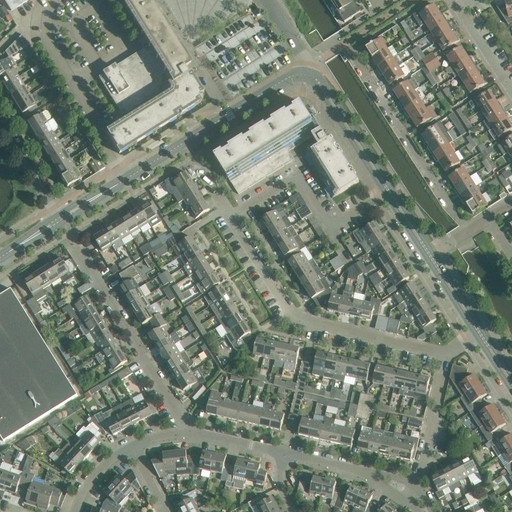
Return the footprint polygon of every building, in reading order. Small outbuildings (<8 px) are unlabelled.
[(18,0),(3,0),(11,11),(22,4),(18,0)] [(190,65),(149,0),(113,0),(114,0),(133,31),(144,49),(114,67),(114,66),(103,73),(104,74),(98,77),(122,115),(126,113),(129,116),(105,132),(119,154),(200,103),(201,102),(201,101),(201,100),(200,99),(199,98),(197,98),(197,97),(200,97),(201,97),(202,96),(202,95),(202,94),(202,93),(190,73),(189,74),(185,68),(190,65)] [(336,0),(332,3),(338,13),(354,2),(352,0),(336,0)] [(511,23),(511,0),(504,0),(505,1),(504,1),(505,4),(507,11),(500,12),(508,24),(511,23)] [(354,2),(338,13),(344,23),(364,10),(361,6),(358,9),(354,2)] [(496,6),(500,12),(507,11),(505,4),(496,6)] [(420,27),(425,24),(440,14),(434,5),(421,13),(419,11),(413,15),(420,27)] [(4,7),(0,9),(0,13),(3,18),(8,14),(4,7)] [(440,14),(425,24),(431,33),(448,22),(443,15),(441,16),(440,14)] [(431,33),(437,42),(452,33),(451,31),(453,30),(448,22),(431,33)] [(453,34),(452,33),(437,42),(443,51),(460,41),(454,33),(453,34)] [(21,35),(13,43),(19,52),(23,49),(28,46),(21,35)] [(366,49),(372,58),(387,49),(380,39),(366,49)] [(446,57),(452,66),(467,57),(461,47),(446,57)] [(376,68),(392,58),(387,49),(372,58),(373,59),(371,61),(376,68)] [(421,52),(418,55),(421,60),(425,66),(436,59),(433,54),(425,58),(421,52)] [(8,57),(0,62),(0,75),(13,68),(16,66),(11,58),(8,57)] [(467,57),(452,66),(446,70),(447,73),(450,74),(452,72),(455,76),(454,77),(455,78),(458,75),(475,65),(470,57),(468,58),(467,57)] [(383,75),(384,76),(398,67),(392,58),(376,68),(381,76),(383,75)] [(430,73),(433,79),(437,76),(433,70),(440,65),(436,59),(425,66),(430,73)] [(458,75),(464,84),(479,75),(478,74),(480,72),(475,65),(458,75)] [(404,76),(398,67),(384,76),(390,86),(404,76)] [(13,68),(0,75),(0,79),(4,86),(18,77),(13,68)] [(485,84),(479,75),(464,84),(470,94),(485,84)] [(18,77),(4,86),(10,95),(24,86),(18,77)] [(393,91),(399,100),(419,88),(413,78),(408,82),(393,91)] [(24,86),(10,95),(15,104),(30,95),(24,86)] [(403,111),(420,100),(425,97),(419,88),(399,100),(400,102),(398,103),(403,111)] [(474,99),(468,103),(472,109),(477,105),(481,110),(496,101),(489,92),(475,101),(474,99)] [(30,95),(15,104),(21,114),(36,105),(30,95)] [(451,109),(444,98),(440,100),(447,111),(451,109)] [(426,109),(420,100),(403,111),(408,118),(410,117),(411,119),(426,109)] [(496,101),(481,110),(487,119),(503,109),(498,101),(496,102),(496,101)] [(230,181),(231,182),(287,148),(285,145),(314,128),(316,127),(300,102),(293,107),(292,105),(285,110),(286,111),(271,120),(270,119),(263,123),(264,125),(250,134),(249,132),(242,137),(243,138),(229,147),(228,145),(221,150),(221,151),(214,156),(229,181),(229,180),(230,181)] [(417,128),(429,120),(430,122),(436,118),(429,107),(426,109),(411,119),(417,128)] [(456,111),(463,122),(467,120),(460,109),(456,111)] [(487,119),(483,122),(488,131),(492,129),(507,119),(506,118),(508,117),(503,109),(487,119)] [(41,113),(27,122),(33,132),(47,123),(51,120),(51,118),(47,111),(42,114),(41,113)] [(47,123),(33,132),(38,141),(53,132),(59,128),(53,119),(51,120),(47,123)] [(492,129),(488,131),(494,141),(499,138),(511,129),(511,126),(507,119),(492,129)] [(427,143),(428,145),(447,132),(441,123),(439,124),(438,122),(435,125),(436,126),(420,136),(425,144),(427,143)] [(287,148),(231,182),(238,195),(294,160),(289,151),(312,137),(318,147),(309,153),(310,154),(336,196),(359,182),(354,175),(356,174),(351,166),(350,167),(341,153),(342,152),(338,145),(336,146),(332,138),(328,141),(321,131),(317,133),(314,128),(285,145),(287,148)] [(53,132),(38,141),(44,150),(58,141),(53,132)] [(447,132),(428,145),(428,146),(427,147),(432,155),(448,144),(453,141),(447,132)] [(511,136),(497,146),(503,156),(508,153),(511,150),(511,136)] [(58,141),(44,150),(50,159),(64,150),(58,141)] [(470,143),(466,146),(469,151),(473,149),(477,146),(473,141),(470,143)] [(439,163),(454,153),(448,144),(432,155),(437,163),(438,161),(439,163)] [(96,155),(97,155),(91,146),(87,148),(83,151),(86,155),(89,160),(91,159),(96,155)] [(64,150),(50,159),(56,168),(70,159),(64,150)] [(454,153),(439,163),(445,172),(460,163),(459,162),(463,159),(458,151),(454,154),(454,153)] [(485,151),(481,153),(485,160),(489,165),(492,163),(487,155),(485,151)] [(93,161),(89,164),(92,168),(95,174),(104,168),(98,158),(93,161)] [(70,159),(56,168),(61,177),(60,177),(60,178),(75,168),(70,159)] [(75,168),(60,178),(66,188),(72,184),(74,187),(81,182),(79,179),(81,178),(75,168)] [(449,177),(455,187),(469,178),(463,168),(449,177)] [(173,194),(192,182),(186,173),(178,178),(175,175),(165,181),(165,182),(167,185),(167,187),(167,189),(169,192),(171,193),(173,194)] [(459,197),(475,187),(469,178),(455,187),(456,188),(454,190),(459,197)] [(499,184),(496,179),(490,182),(494,188),(499,184)] [(178,204),(184,200),(198,191),(192,182),(173,194),(178,204)] [(466,204),(467,205),(481,196),(475,187),(459,197),(464,205),(466,204)] [(204,201),(198,191),(184,200),(189,209),(204,201)] [(299,193),(289,199),(292,205),(293,206),(298,203),(301,208),(306,205),(299,193)] [(473,215),(486,206),(487,205),(481,196),(467,205),(473,215)] [(204,201),(189,209),(195,219),(210,210),(204,201)] [(150,202),(140,209),(149,223),(152,228),(161,222),(156,212),(150,202)] [(265,214),(267,216),(262,219),(268,229),(282,220),(278,214),(283,211),(279,205),(265,214)] [(302,220),(307,217),(312,214),(306,205),(301,208),(296,211),(302,220)] [(140,209),(131,215),(140,229),(149,223),(140,209)] [(131,215),(122,220),(130,234),(140,229),(131,215)] [(286,217),(282,220),(268,229),(273,238),(292,227),(292,226),(291,223),(289,220),(286,217)] [(122,220),(112,226),(121,240),(130,234),(122,220)] [(369,226),(367,224),(353,233),(361,245),(380,232),(374,223),(369,226)] [(112,226),(103,232),(112,246),(115,251),(125,245),(121,240),(112,226)] [(292,227),(273,238),(279,247),(297,236),(292,227)] [(103,232),(94,238),(103,252),(112,246),(103,232)] [(366,254),(372,250),(386,241),(380,232),(361,245),(366,254)] [(165,234),(158,239),(161,243),(162,244),(168,241),(169,240),(174,237),(172,233),(167,236),(165,234)] [(181,233),(174,237),(169,240),(168,241),(178,258),(180,257),(197,247),(191,237),(186,240),(181,233)] [(305,248),(297,236),(279,247),(285,257),(286,256),(288,259),(300,251),(305,248)] [(161,243),(158,239),(149,244),(152,249),(156,246),(161,243)] [(391,251),(386,241),(372,250),(377,260),(391,251)] [(149,243),(139,249),(144,256),(153,250),(152,249),(149,244),(149,243)] [(168,253),(165,247),(155,253),(158,259),(168,253)] [(203,256),(197,247),(180,257),(185,267),(203,256)] [(305,248),(300,251),(288,259),(289,261),(288,262),(294,271),(308,263),(313,260),(305,248)] [(377,260),(383,269),(397,260),(391,251),(377,260)] [(155,263),(151,255),(146,259),(150,266),(155,263)] [(208,265),(203,256),(185,267),(183,268),(189,277),(194,274),(208,265)] [(338,256),(329,262),(335,271),(344,266),(338,256)] [(129,257),(122,262),(126,267),(133,263),(129,257)] [(61,258),(52,264),(61,278),(64,284),(74,278),(71,273),(76,270),(75,269),(70,260),(65,263),(61,258)] [(313,260),(308,263),(294,271),(300,281),(319,269),(313,260)] [(403,269),(397,260),(383,269),(389,278),(403,269)] [(357,263),(352,266),(358,277),(363,274),(361,270),(357,263)] [(51,284),(61,278),(52,264),(43,270),(51,284)] [(194,274),(200,283),(214,274),(208,265),(194,274)] [(116,266),(110,269),(113,274),(113,275),(119,271),(116,266)] [(125,284),(119,288),(125,297),(139,288),(133,279),(139,275),(133,266),(119,275),(125,284)] [(352,266),(347,270),(348,272),(347,279),(357,281),(358,277),(352,266)] [(300,281),(306,290),(325,278),(319,269),(300,281)] [(409,278),(403,269),(389,278),(394,286),(395,287),(409,278)] [(43,270),(33,275),(42,290),(51,284),(43,270)] [(163,273),(158,276),(164,285),(166,284),(169,282),(167,278),(166,277),(163,273)] [(214,274),(200,283),(197,285),(203,295),(220,284),(214,274)] [(46,296),(42,290),(33,275),(24,281),(32,295),(34,298),(26,302),(35,316),(42,311),(37,302),(46,296)] [(330,287),(325,278),(306,290),(312,299),(318,308),(331,290),(330,290),(329,288),(330,287)] [(371,281),(370,281),(374,287),(380,284),(380,283),(379,284),(375,278),(371,281)] [(81,295),(91,288),(88,283),(77,290),(81,295)] [(412,283),(393,295),(399,305),(401,304),(418,293),(412,283)] [(380,284),(374,287),(378,293),(381,291),(380,289),(382,288),(380,284)] [(172,287),(178,297),(182,294),(176,285),(172,287)] [(168,286),(163,290),(168,296),(172,293),(168,286)] [(207,295),(204,297),(210,307),(213,305),(228,296),(222,286),(207,295)] [(394,286),(387,291),(389,295),(397,290),(395,287),(394,286)] [(139,288),(125,297),(131,306),(145,298),(139,288)] [(0,436),(4,442),(9,438),(78,396),(11,289),(0,296),(0,436)] [(328,311),(339,313),(343,297),(332,295),(333,291),(331,290),(318,308),(328,310),(328,311)] [(339,313),(349,316),(354,293),(344,291),(343,297),(339,313)] [(349,316),(360,318),(363,302),(365,296),(354,293),(349,316)] [(418,293),(401,304),(405,310),(403,311),(405,314),(424,302),(418,293)] [(213,305),(210,307),(216,316),(233,305),(228,296),(213,305)] [(81,298),(62,310),(65,314),(67,313),(72,320),(74,318),(93,306),(87,297),(82,300),(81,298)] [(145,298),(131,306),(136,316),(151,307),(145,298)] [(381,302),(380,300),(371,298),(370,303),(363,302),(360,318),(371,321),(372,315),(378,316),(381,302)] [(424,302),(405,314),(408,318),(412,323),(416,320),(430,311),(424,302)] [(151,307),(136,316),(142,325),(150,320),(153,326),(163,319),(160,314),(162,313),(161,313),(162,312),(157,303),(156,304),(151,307)] [(233,305),(216,316),(222,325),(239,314),(233,305)] [(93,306),(74,318),(80,327),(84,324),(99,316),(93,306)] [(425,333),(416,338),(417,339),(417,340),(422,341),(423,341),(437,332),(431,324),(436,320),(430,311),(416,320),(422,329),(425,333)] [(39,313),(35,316),(40,324),(44,322),(39,313)] [(239,314),(222,325),(227,334),(245,323),(239,314)] [(80,328),(80,329),(84,336),(85,335),(85,337),(90,334),(104,325),(99,316),(84,324),(80,327),(80,328)] [(186,316),(181,319),(186,326),(191,322),(186,316)] [(382,317),(379,331),(386,332),(389,319),(382,317)] [(156,331),(149,335),(155,345),(169,336),(163,327),(167,325),(163,319),(153,326),(156,331)] [(389,319),(386,332),(396,335),(397,330),(399,322),(399,321),(389,319)] [(191,322),(186,326),(190,332),(195,329),(191,322)] [(227,334),(226,335),(232,345),(234,349),(239,353),(252,338),(249,334),(251,333),(245,323),(227,334)] [(104,325),(90,334),(96,343),(110,334),(104,325)] [(49,334),(47,335),(53,344),(55,343),(59,340),(53,331),(49,334)] [(169,336),(155,345),(160,354),(175,345),(181,341),(175,332),(169,336)] [(110,334),(96,343),(102,352),(116,343),(110,334)] [(249,344),(247,353),(253,355),(264,358),(268,341),(257,339),(255,345),(249,344)] [(59,340),(55,343),(61,352),(65,350),(59,340)] [(268,341),(264,358),(274,360),(278,344),(268,341)] [(102,352),(95,356),(101,365),(107,361),(121,352),(116,343),(102,352)] [(278,344),(274,360),(285,363),(289,346),(278,344)] [(175,345),(160,354),(166,363),(180,354),(175,345)] [(285,363),(283,369),(294,372),(296,365),(300,349),(289,346),(285,363)] [(65,350),(61,352),(67,361),(70,359),(65,350)] [(121,352),(107,361),(112,369),(109,371),(111,375),(123,367),(122,365),(127,362),(121,352)] [(180,354),(166,363),(172,372),(190,361),(185,352),(180,354)] [(323,377),(328,355),(317,353),(312,375),(323,377)] [(323,377),(333,380),(338,358),(328,355),(323,377)] [(344,382),(345,377),(349,360),(338,358),(333,380),(344,382)] [(72,359),(67,362),(70,367),(75,364),(72,359)] [(190,361),(172,372),(178,381),(192,373),(189,368),(193,366),(194,363),(192,360),(190,361)] [(360,363),(349,360),(345,377),(356,379),(360,363)] [(370,365),(360,363),(356,379),(367,381),(370,365)] [(450,375),(449,378),(462,397),(460,398),(480,385),(477,380),(478,380),(475,375),(474,376),(474,375),(469,378),(467,375),(468,369),(452,365),(450,375)] [(383,385),(387,369),(376,366),(373,383),(383,385)] [(121,381),(132,374),(128,367),(117,374),(121,381)] [(76,368),(72,370),(78,379),(82,377),(76,368)] [(192,373),(178,381),(184,391),(186,390),(187,392),(191,389),(194,393),(193,395),(198,399),(206,389),(201,385),(206,382),(198,369),(192,373)] [(398,371),(387,369),(383,385),(394,388),(398,371)] [(408,374),(398,371),(394,388),(400,389),(398,395),(403,396),(408,374)] [(419,376),(408,374),(403,396),(414,399),(419,376)] [(414,399),(427,402),(431,387),(428,386),(430,379),(419,376),(414,399)] [(480,385),(460,398),(466,408),(470,413),(481,405),(478,400),(487,395),(483,390),(484,389),(482,385),(481,386),(480,385)] [(217,416),(221,400),(222,394),(211,392),(206,414),(217,416)] [(358,405),(364,407),(367,395),(361,393),(358,405)] [(373,396),(367,395),(364,407),(370,408),(373,396)] [(204,396),(195,405),(206,408),(207,403),(208,397),(204,396)] [(317,402),(317,404),(327,406),(329,400),(318,398),(317,402)] [(148,399),(135,406),(142,420),(157,413),(148,399)] [(133,425),(142,420),(135,406),(132,400),(122,405),(133,425)] [(217,416),(228,418),(231,402),(221,400),(217,416)] [(329,400),(327,406),(338,409),(339,403),(329,400)] [(252,407),(249,423),(259,426),(264,403),(254,401),(252,407)] [(242,405),(231,402),(228,418),(238,421),(242,405)] [(259,426),(270,428),(273,412),(275,406),(264,403),(259,426)] [(113,411),(115,415),(123,430),(133,425),(122,405),(112,410),(113,411)] [(252,407),(242,405),(238,421),(249,423),(252,407)] [(355,418),(361,419),(364,407),(358,405),(355,418)] [(481,405),(470,413),(479,428),(485,424),(499,415),(496,410),(497,409),(495,405),(494,406),(493,405),(484,410),(481,405)] [(367,420),(370,408),(364,407),(361,419),(367,420)] [(113,435),(123,430),(115,415),(113,411),(104,416),(102,412),(95,416),(94,416),(105,433),(110,430),(113,435)] [(284,414),(273,412),(270,428),(281,431),(284,414)] [(485,424),(479,428),(489,442),(500,435),(497,430),(506,425),(502,420),(503,419),(501,415),(500,415),(499,415),(485,424)] [(330,442),(334,426),(335,420),(325,417),(323,423),(319,440),(330,442)] [(298,435),(309,437),(313,421),(302,418),(298,435)] [(408,423),(407,426),(421,430),(423,422),(409,419),(408,423)] [(323,423),(313,421),(309,437),(319,440),(323,423)] [(81,439),(93,451),(100,442),(96,438),(100,434),(90,424),(86,429),(84,427),(76,435),(81,439)] [(330,442),(340,445),(344,428),(334,426),(330,442)] [(361,432),(357,448),(368,451),(372,435),(373,430),(362,427),(361,432)] [(344,428),(340,445),(351,447),(355,431),(344,428)] [(372,435),(368,451),(379,453),(384,431),(373,429),(373,430),(372,435)] [(384,431),(379,453),(389,456),(394,434),(384,431)] [(394,434),(389,456),(400,458),(404,442),(403,442),(405,436),(394,434)] [(500,435),(489,442),(498,457),(511,448),(511,434),(503,440),(500,435)] [(404,442),(400,458),(411,461),(413,452),(415,453),(419,439),(405,436),(404,442)] [(25,451),(36,444),(31,437),(17,446),(25,451)] [(81,439),(73,447),(85,459),(93,451),(81,439)] [(78,466),(85,459),(73,447),(69,443),(61,451),(78,466)] [(511,448),(498,457),(504,467),(508,472),(511,469),(511,448)] [(78,466),(61,451),(59,449),(54,454),(59,458),(56,461),(58,463),(70,475),(78,466)] [(175,452),(174,452),(176,469),(177,474),(177,475),(187,474),(193,475),(194,460),(187,461),(186,451),(180,451),(180,450),(175,451),(175,452)] [(152,461),(151,461),(159,477),(159,478),(165,477),(165,474),(168,473),(168,475),(177,474),(176,469),(174,452),(169,453),(169,451),(163,452),(164,453),(163,453),(163,460),(152,462),(152,461)] [(194,460),(193,475),(199,475),(199,469),(211,471),(215,454),(214,454),(214,453),(204,451),(204,452),(203,452),(202,457),(201,462),(194,460)] [(215,455),(215,454),(211,471),(222,474),(220,480),(226,481),(229,468),(224,467),(226,457),(225,457),(225,456),(216,453),(215,455)] [(470,457),(460,462),(468,477),(471,483),(481,478),(478,472),(470,457)] [(243,490),(245,479),(249,462),(244,461),(244,460),(239,459),(238,460),(237,460),(235,470),(229,468),(226,481),(225,486),(243,490)] [(250,463),(249,462),(245,479),(254,481),(253,488),(261,490),(265,473),(259,471),(260,465),(255,464),(255,462),(250,461),(250,463)] [(460,462),(450,467),(458,482),(468,477),(460,462)] [(0,463),(0,489),(4,491),(4,490),(5,490),(10,474),(12,469),(13,467),(1,463),(1,464),(0,463)] [(450,467),(441,472),(448,487),(458,482),(450,467)] [(10,474),(5,490),(10,492),(9,493),(14,495),(15,494),(16,494),(18,487),(24,489),(25,486),(29,473),(23,471),(23,472),(12,469),(10,474)] [(441,472),(431,477),(438,492),(435,493),(439,499),(444,496),(451,493),(451,492),(448,487),(441,472)] [(24,489),(22,493),(28,495),(26,500),(27,501),(26,503),(36,506),(36,504),(37,504),(43,488),(43,485),(33,482),(35,475),(29,473),(25,486),(24,489)] [(118,475),(111,482),(112,483),(111,483),(126,497),(134,489),(137,491),(140,487),(134,475),(127,482),(119,475),(119,476),(118,475)] [(313,477),(309,494),(321,497),(325,480),(313,477)] [(325,480),(321,497),(332,500),(331,502),(330,506),(336,508),(337,504),(340,494),(334,493),(335,488),(336,483),(335,482),(335,480),(326,478),(326,480),(325,480)] [(306,483),(300,481),(297,493),(303,495),(306,483)] [(110,483),(103,490),(104,491),(103,492),(111,499),(106,504),(118,511),(122,507),(119,505),(126,497),(111,483),(111,484),(110,483)] [(38,505),(37,507),(47,510),(47,508),(48,508),(50,504),(61,508),(61,507),(66,497),(61,495),(63,492),(43,485),(43,488),(37,504),(38,505)] [(337,504),(336,508),(342,510),(344,503),(354,508),(362,492),(351,487),(347,496),(340,494),(337,504)] [(186,502),(177,507),(179,511),(178,511),(191,511),(197,509),(192,499),(198,496),(195,490),(192,492),(183,497),(186,502)] [(354,508),(353,511),(352,511),(372,511),(373,511),(367,508),(372,497),(371,496),(372,494),(362,490),(362,492),(354,508)] [(477,495),(467,500),(469,502),(470,505),(480,500),(478,496),(477,495)] [(260,497),(248,503),(251,508),(256,506),(259,511),(269,511),(277,508),(275,503),(276,503),(273,498),(272,499),(272,497),(263,502),(260,497)]
